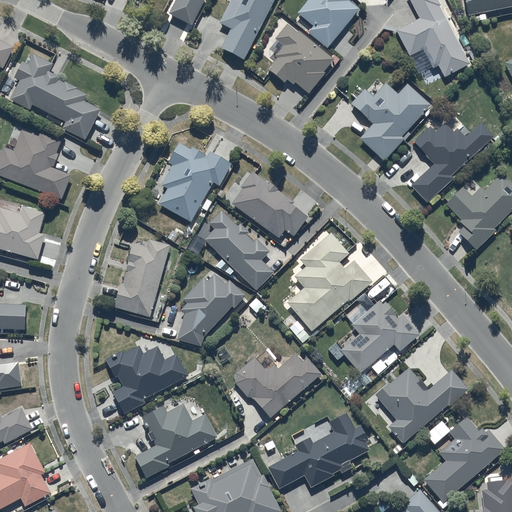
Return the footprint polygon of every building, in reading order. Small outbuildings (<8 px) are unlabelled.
[(175,0),(170,13),(191,25),(203,0),(175,0)] [(230,0),(219,22),(230,29),(221,48),(244,59),(274,0),(230,0)] [(307,0),(297,13),(313,26),(308,32),(328,48),(359,9),(348,0),(307,0)] [(437,0),(409,0),(419,18),(396,30),(410,56),(423,48),(433,68),(438,65),(445,77),(469,64),(438,5),(440,4),(437,0)] [(511,0),(465,0),(469,15),(479,13),(480,20),(486,19),(485,12),(511,6),(511,0)] [(287,24),(275,38),(283,45),(275,55),(277,57),(267,68),(284,82),(287,79),(293,84),(294,82),(308,93),(325,74),(323,72),(334,59),(299,31),(297,32),(287,24)] [(0,66),(3,68),(13,48),(0,40),(0,66)] [(100,109),(83,101),(86,94),(77,89),(77,88),(65,81),(64,83),(57,79),(59,76),(48,70),(52,63),(33,54),(28,64),(22,61),(14,78),(19,80),(10,100),(30,109),(32,104),(65,122),(62,129),(84,140),(100,109)] [(364,89),(351,103),(373,124),(360,139),(384,161),(404,139),(401,136),(430,104),(407,84),(398,94),(386,83),(373,96),(364,89)] [(454,177),(451,174),(494,136),(481,122),(465,137),(457,128),(454,132),(445,122),(435,131),(431,126),(414,141),(434,163),(411,185),(426,202),(454,177)] [(13,151),(2,146),(0,151),(0,175),(61,199),(71,174),(51,167),(51,165),(54,166),(59,153),(56,152),(61,138),(41,130),(38,137),(22,130),(13,151)] [(190,149),(179,142),(168,163),(173,165),(162,184),(167,188),(159,204),(191,222),(213,182),(219,185),(231,164),(211,152),(207,158),(204,156),(205,155),(192,147),(190,149)] [(243,188),(232,203),(279,238),(285,230),(293,236),(308,216),(292,204),(293,201),(277,190),(278,188),(270,182),(269,184),(252,171),(240,186),(243,188)] [(458,231),(476,249),(495,230),(494,228),(511,210),(511,182),(502,172),(484,190),(481,187),(472,196),(463,187),(446,204),(461,219),(459,221),(464,226),(458,231)] [(0,248),(38,259),(44,235),(38,233),(44,212),(22,206),(20,213),(0,207),(0,248)] [(221,210),(208,223),(214,229),(204,240),(256,290),(273,271),(261,260),(269,251),(256,238),(253,241),(246,234),(249,232),(240,223),(238,226),(221,210)] [(314,333),(312,331),(348,299),(350,301),(373,282),(354,259),(344,267),(340,262),(349,254),(331,233),(300,259),(305,266),(294,276),(303,287),(286,302),(301,318),(289,328),(302,343),(314,333)] [(121,282),(114,306),(149,317),(171,245),(149,238),(147,246),(133,242),(124,270),(126,271),(123,283),(121,282)] [(204,278),(183,299),(187,302),(181,310),(184,313),(177,339),(201,346),(204,336),(232,306),(234,308),(245,295),(230,280),(225,284),(215,274),(207,281),(204,278)] [(266,303),(259,295),(249,305),(256,313),(266,303)] [(346,317),(352,324),(351,324),(359,334),(340,350),(359,374),(393,345),(401,351),(419,334),(403,315),(398,319),(395,315),(396,314),(386,302),(383,304),(380,300),(366,312),(360,305),(346,317)] [(0,328),(24,329),(24,304),(0,303),(0,328)] [(112,356),(105,359),(113,378),(118,376),(123,386),(113,391),(123,414),(145,402),(144,398),(188,375),(176,354),(165,361),(157,346),(143,353),(140,346),(123,354),(122,351),(116,354),(115,354),(114,354),(113,354),(113,355),(112,355),(112,356)] [(246,396),(252,397),(270,418),(321,373),(308,357),(305,360),(300,354),(297,356),(295,353),(278,369),(274,364),(269,369),(265,369),(255,357),(235,372),(235,382),(246,396)] [(387,366),(381,359),(371,367),(377,374),(387,366)] [(0,388),(21,385),(17,361),(0,363),(0,388)] [(451,370),(428,390),(409,367),(390,384),(389,382),(375,395),(396,419),(389,426),(403,443),(448,404),(449,406),(468,390),(451,370)] [(163,406),(141,418),(144,423),(143,424),(145,428),(146,427),(149,432),(147,434),(151,441),(153,439),(156,445),(135,457),(146,478),(169,465),(168,463),(217,436),(205,414),(193,421),(183,404),(167,413),(163,406)] [(0,442),(3,441),(5,444),(32,429),(22,408),(2,418),(0,413),(0,442)] [(298,451),(267,468),(279,488),(304,475),(310,487),(333,475),(333,473),(340,470),(342,473),(352,467),(349,460),(370,450),(365,442),(368,440),(360,426),(355,428),(346,413),(328,422),(333,432),(313,443),(309,437),(295,445),(298,451)] [(457,496),(455,492),(505,449),(488,429),(486,431),(482,427),(479,430),(467,416),(449,433),(455,439),(439,452),(446,460),(424,479),(440,500),(437,502),(443,508),(457,496)] [(0,509),(20,498),(25,507),(50,492),(40,474),(45,472),(30,443),(0,458),(0,509)] [(252,458),(213,479),(212,477),(190,488),(198,504),(193,507),(195,511),(279,511),(281,511),(269,487),(270,486),(263,474),(261,475),(252,458)] [(511,511),(511,480),(504,481),(504,479),(486,481),(487,489),(482,489),(483,506),(481,506),(481,511),(511,511)] [(403,508),(397,511),(440,511),(421,488),(401,505),(403,508)]
